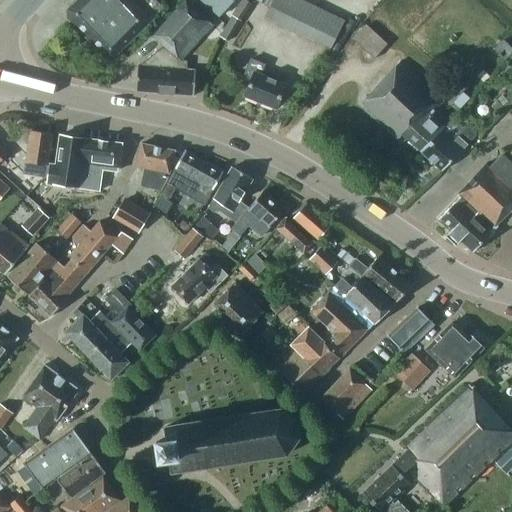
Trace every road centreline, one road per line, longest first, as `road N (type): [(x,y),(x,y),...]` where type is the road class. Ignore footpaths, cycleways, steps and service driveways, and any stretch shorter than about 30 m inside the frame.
road 1 (primary): [(444,266),(253,141),(175,116),(38,92),(0,76)]
road 2 (residential): [(305,402),(444,266)]
road 3 (residential): [(157,238),(120,278),(102,272),(42,338)]
